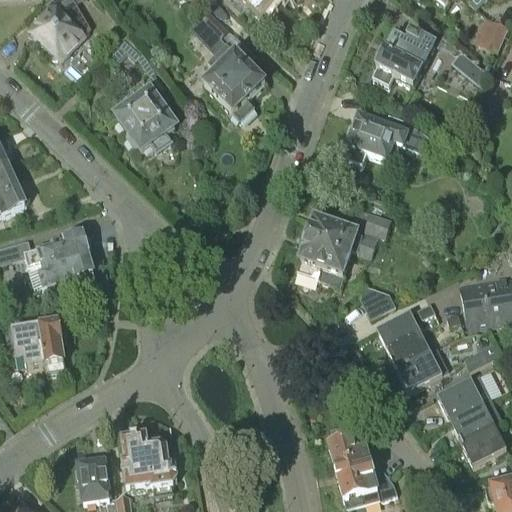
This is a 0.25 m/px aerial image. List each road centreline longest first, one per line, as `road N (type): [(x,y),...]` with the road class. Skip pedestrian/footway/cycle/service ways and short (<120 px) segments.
road 1 (residential): [(228,307),(352,0)]
road 2 (residential): [(447,511),(332,364),(311,357),(259,368)]
road 3 (residential): [(0,475),(154,369)]
road 4 (residential): [(129,209),(0,82)]
road 5 (residential): [(129,209),(154,369)]
road 6 (residential): [(154,369),(206,449),(221,511)]
road 7 (residential): [(298,511),(259,368)]
road 8 (residential): [(228,307),(129,209)]
